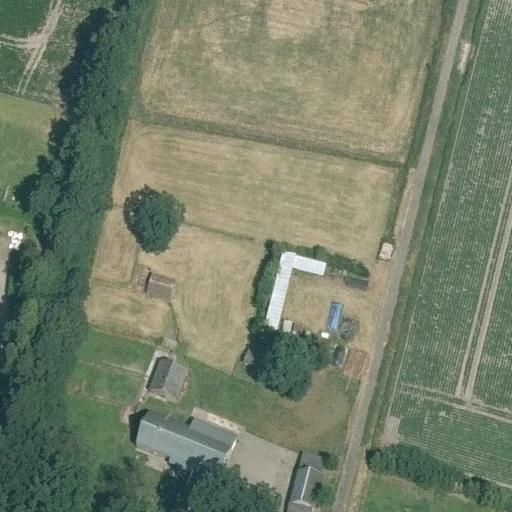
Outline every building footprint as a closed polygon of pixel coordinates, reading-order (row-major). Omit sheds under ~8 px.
[(322,278),(325,264),(281,255),(264,332),(276,334),(290,271),(322,278)] [(174,285),(152,278),(146,297),(168,304),(174,285)] [(277,381),(283,364),(264,357),(264,356),(247,352),(242,367),(259,371),(257,375),(277,381)] [(175,405),(187,374),(159,364),(148,394),(175,405)] [(176,472),(192,479),(211,486),(217,488),(236,444),(199,430),(200,427),(195,425),(193,432),(150,416),(137,449),(171,461),(169,466),(178,469),(176,472)] [(314,511),(326,464),(301,458),(289,506),(290,506),(288,511),(313,511),(314,511)] [(205,502),(211,486),(192,479),(186,494),(182,492),(174,511),(207,511),(211,504),(205,502)]
